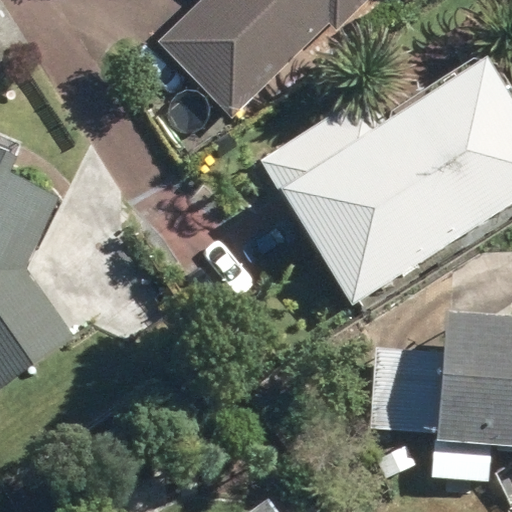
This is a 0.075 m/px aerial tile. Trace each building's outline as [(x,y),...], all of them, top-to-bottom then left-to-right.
[(199,0),(159,41),(237,118),(336,19),(343,27),(369,0),(199,0)] [(256,158),(350,305),(511,201),(511,102),(481,55),(382,118),(363,90),(256,158)] [(0,388),(72,336),(25,268),(57,193),(4,170),(12,153),(0,147),(0,388)] [(511,315),(441,309),(433,438),(511,443),(511,315)] [(373,461),(385,480),(415,463),(403,443),(373,461)] [(392,492),(404,511),(412,511),(419,507),(403,485),(392,492)]
